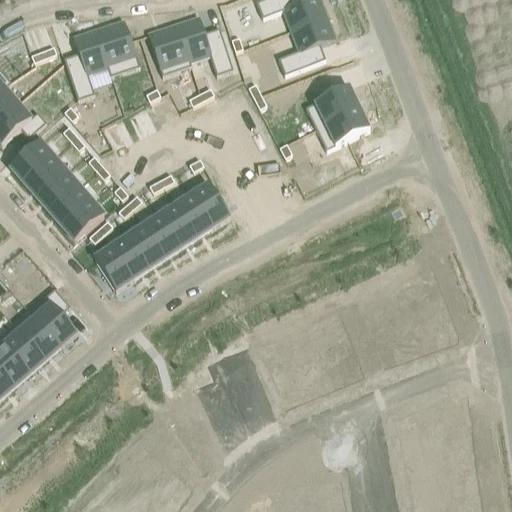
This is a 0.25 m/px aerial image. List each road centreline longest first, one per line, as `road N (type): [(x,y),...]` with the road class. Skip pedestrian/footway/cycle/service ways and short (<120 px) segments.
road 1 (residential): [(118,331),(173,288),(293,220),(435,156)]
road 2 (residential): [(498,347),(266,446),(203,511)]
road 3 (tertiary): [(435,156),(489,297),(498,347)]
road 4 (residential): [(0,198),(118,331)]
road 5 (tertiary): [(374,0),(435,156)]
road 6 (residential): [(0,440),(118,331)]
road 7 (residential): [(127,0),(29,11),(0,28)]
